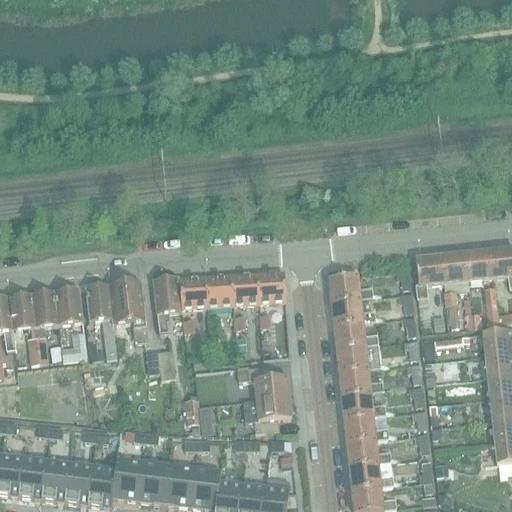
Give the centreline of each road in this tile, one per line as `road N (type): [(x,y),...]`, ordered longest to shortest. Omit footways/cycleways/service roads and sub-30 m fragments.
road 1 (residential): [(0,282),(300,253)]
road 2 (residential): [(329,511),(300,253)]
road 3 (residential): [(300,253),(511,230)]
